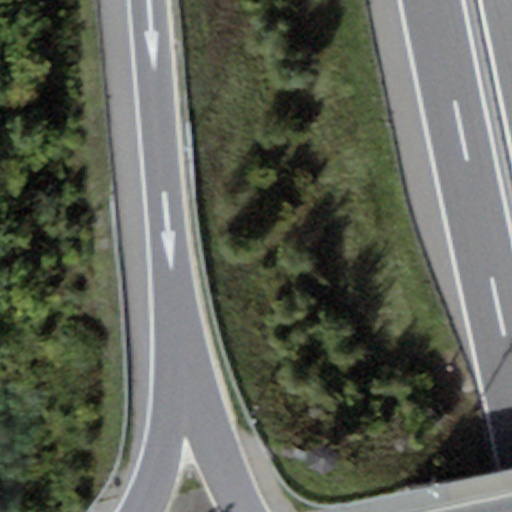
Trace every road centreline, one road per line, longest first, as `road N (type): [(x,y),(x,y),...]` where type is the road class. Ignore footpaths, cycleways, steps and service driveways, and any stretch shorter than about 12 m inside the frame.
road 1 (trunk): [(160,0),(196,385)]
road 2 (trunk): [(433,0),(511,370)]
road 3 (trunk): [(196,385),(268,511)]
road 4 (trunk): [(196,385),(140,511)]
